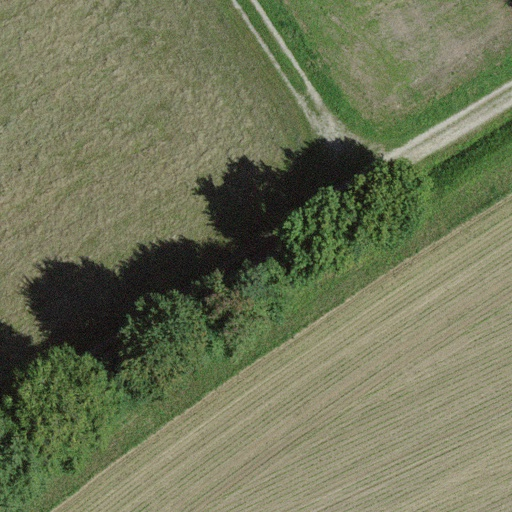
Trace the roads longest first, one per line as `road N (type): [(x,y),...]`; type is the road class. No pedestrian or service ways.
road 1 (track): [(0,426),(511,89)]
road 2 (track): [(247,0),(364,181)]
